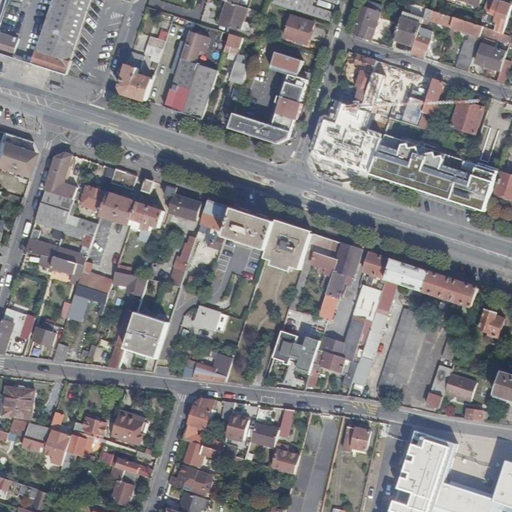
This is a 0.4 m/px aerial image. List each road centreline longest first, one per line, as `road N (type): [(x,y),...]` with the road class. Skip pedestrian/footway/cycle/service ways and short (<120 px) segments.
road 1 (residential): [(186,387),(511,435)]
road 2 (primary): [(292,189),(511,260)]
road 3 (primary): [(96,125),(292,189)]
road 4 (residential): [(58,112),(0,301)]
road 5 (residential): [(0,363),(186,387)]
road 6 (residential): [(339,40),(511,97)]
road 7 (residential): [(292,189),(339,40)]
road 8 (residential): [(147,511),(186,387)]
